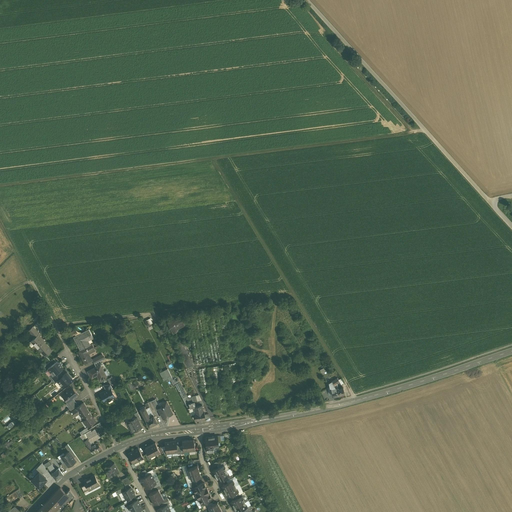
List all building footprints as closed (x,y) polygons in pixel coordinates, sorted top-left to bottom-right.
[(180,316),(167,323),(172,333),(178,331),(177,329),(185,325),(180,316)] [(155,324),(160,329),(164,325),(159,320),(155,324)] [(38,332),(33,326),(28,331),(33,336),(38,332)] [(89,329),(82,333),(74,338),(81,350),(90,345),(87,340),(93,337),(89,329)] [(42,339),(38,334),(32,340),(35,343),(34,344),(46,356),(51,351),(41,340),(42,339)] [(187,352),(181,342),(176,344),(181,355),(187,352)] [(81,350),(79,351),(84,361),(83,361),(85,365),(92,361),(87,353),(95,349),(92,344),(90,345),(81,350)] [(193,365),(187,352),(181,355),(188,368),(193,365)] [(102,354),(92,359),(94,363),(100,360),(104,358),(102,354)] [(48,369),(53,376),(59,371),(62,369),(62,366),(60,363),(56,362),(48,369)] [(96,367),(88,371),(91,378),(97,375),(100,380),(106,376),(100,365),(96,367)] [(167,369),(160,373),(164,381),(166,380),(167,382),(169,381),(167,377),(171,375),(167,369)] [(52,377),(54,379),(61,374),(59,371),(53,376),(52,377)] [(57,380),(63,387),(72,379),(67,372),(63,376),(57,380)] [(331,381),(329,383),(330,387),(331,387),(333,396),(338,395),(336,389),(336,387),(334,385),(331,381)] [(179,383),(175,384),(182,397),(186,395),(179,382),(179,383)] [(72,387),(68,390),(63,393),(65,396),(64,398),(68,402),(73,398),(74,397),(75,398),(78,395),(72,387)] [(343,387),(338,388),(338,387),(336,387),(336,389),(338,395),(345,393),(343,387)] [(106,390),(100,393),(104,401),(107,399),(108,400),(112,398),(111,397),(114,395),(110,388),(106,390)] [(73,398),(68,402),(65,404),(69,409),(74,405),(77,403),(73,398)] [(159,407),(155,399),(151,401),(156,411),(158,409),(158,408),(159,407)] [(151,401),(145,404),(147,408),(149,407),(152,413),(156,411),(151,401)] [(166,401),(161,403),(163,406),(159,407),(158,408),(158,409),(163,418),(173,413),(166,401)] [(194,402),(189,403),(188,401),(185,402),(189,410),(191,409),(194,408),(195,412),(195,413),(196,420),(201,419),(200,411),(199,411),(198,405),(197,404),(195,405),(194,402)] [(76,408),(71,411),(72,411),(74,415),(79,412),(83,419),(90,414),(85,406),(86,406),(83,403),(76,408),(75,408),(76,408)] [(69,409),(67,410),(69,413),(72,411),(71,411),(76,408),(75,408),(76,408),(74,405),(69,409)] [(145,406),(140,408),(145,419),(149,426),(157,422),(153,415),(149,417),(147,413),(148,413),(145,406)] [(93,417),(93,418),(90,414),(83,419),(88,427),(96,421),(93,417)] [(136,417),(129,421),(132,427),(131,429),(133,432),(142,427),(138,421),(136,417)] [(91,431),(86,434),(88,437),(91,442),(93,441),(99,437),(95,430),(91,432),(91,431)] [(91,442),(88,437),(83,441),(87,445),(88,448),(95,444),(93,441),(91,442)] [(155,442),(150,445),(155,454),(160,451),(158,448),(155,442)] [(95,444),(88,448),(93,453),(101,449),(98,443),(95,444)] [(75,455),(68,444),(65,446),(68,451),(69,451),(73,456),(75,455)] [(155,454),(150,445),(145,448),(148,453),(150,457),(155,454)] [(138,448),(133,451),(138,460),(143,458),(138,448)] [(73,456),(69,451),(68,451),(64,454),(65,455),(62,457),(64,461),(68,466),(68,467),(76,461),(73,456)] [(138,460),(133,451),(129,453),(134,463),(138,460)] [(39,472),(42,475),(47,470),(42,463),(36,469),(39,472)] [(118,471),(114,463),(107,466),(109,471),(111,475),(118,471)] [(224,465),(213,470),(216,476),(226,470),(224,465)] [(197,466),(187,469),(189,474),(199,471),(197,466)] [(55,471),(52,473),(56,480),(63,475),(59,468),(55,471)] [(226,470),(216,476),(218,481),(227,477),(229,475),(226,470)] [(199,471),(189,474),(191,480),(196,478),(201,477),(199,471)] [(31,480),(40,487),(47,479),(42,475),(39,472),(31,480)] [(147,475),(141,478),(144,483),(153,478),(151,473),(147,475)] [(95,475),(84,481),(86,484),(89,490),(92,489),(92,487),(99,483),(95,475)] [(128,476),(122,479),(125,486),(131,482),(128,476)] [(153,478),(144,483),(146,488),(156,483),(153,478)] [(229,482),(222,486),(225,491),(235,486),(233,480),(229,482)] [(197,485),(193,488),(196,493),(206,487),(204,482),(197,485)] [(235,486),(225,491),(227,497),(238,491),(235,486)] [(60,487),(36,511),(51,511),(68,495),(68,494),(66,492),(60,487)] [(127,489),(122,492),(126,499),(135,494),(131,487),(127,489)] [(206,487),(196,493),(195,493),(198,499),(199,498),(198,498),(209,493),(206,487)] [(155,490),(149,493),(152,499),(161,494),(158,489),(155,490)] [(209,493),(198,498),(199,498),(201,504),(206,501),(212,498),(209,493)] [(68,495),(51,511),(60,511),(75,497),(73,494),(70,497),(68,495)] [(161,494),(152,499),(154,504),(160,501),(164,499),(161,494)] [(237,498),(231,502),(234,507),(244,501),(242,496),(237,498)] [(133,502),(125,507),(124,507),(126,511),(133,511),(141,508),(137,500),(133,502)] [(244,501),(234,507),(236,511),(243,509),(247,507),(244,501)] [(217,502),(208,507),(210,511),(211,511),(220,507),(217,502)]
